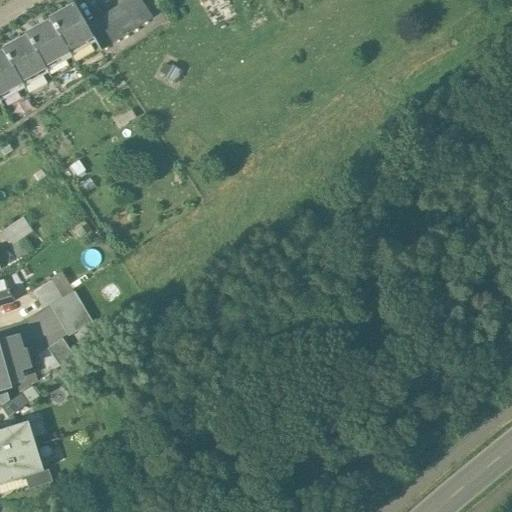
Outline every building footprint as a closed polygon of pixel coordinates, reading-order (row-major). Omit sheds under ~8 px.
[(142,24),(126,0),(125,0),(116,6),(132,30),(142,24)] [(152,17),(140,0),(126,0),(142,24),(152,17)] [(72,2),(48,16),(49,18),(68,51),(92,37),(85,26),(72,2)] [(132,30),(116,6),(106,13),(122,37),(132,30)] [(122,37),(106,13),(96,19),(112,43),(122,37)] [(68,51),(49,18),(24,31),(25,32),(44,66),(68,52),(68,51)] [(112,43),(96,19),(85,26),(92,37),(100,51),(112,43)] [(44,66),(25,32),(0,46),(1,48),(20,81),(45,68),(44,66)] [(20,81),(1,48),(0,48),(0,94),(21,83),(20,81)] [(23,217),(0,231),(0,234),(9,247),(23,238),(32,232),(23,217)] [(31,250),(23,238),(9,247),(16,259),(31,250)] [(51,280),(34,290),(44,307),(62,297),(51,280)] [(8,289),(0,291),(0,307),(12,303),(8,289)] [(0,403),(1,406),(9,401),(5,386),(12,384),(12,381),(20,379),(17,369),(27,366),(23,352),(20,353),(16,338),(0,342),(0,403)] [(65,363),(51,345),(44,349),(57,368),(65,363)] [(0,457),(35,446),(27,421),(0,429),(0,457)] [(43,471),(35,446),(0,457),(0,485),(13,481),(14,480),(43,471)]
